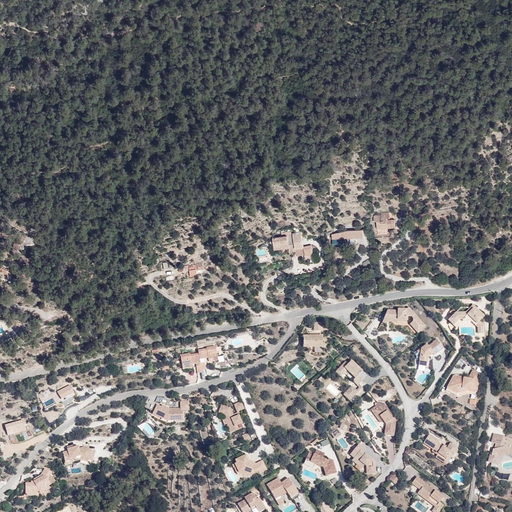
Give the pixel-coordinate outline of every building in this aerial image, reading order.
[(396,216),(391,216),(390,209),(382,209),(382,211),(375,212),(375,217),(378,217),(378,221),(388,221),(388,224),(396,224),(396,216)] [(364,234),(364,227),(349,226),(333,228),(333,239),(357,240),(357,234),(364,234)] [(315,254),(314,247),(306,248),(305,243),(302,228),(294,230),(296,240),(290,241),(289,233),(274,234),(275,246),(290,244),(291,248),(297,247),(298,253),(306,251),(307,256),(315,254)] [(188,276),(189,276),(195,276),(195,275),(196,275),(195,269),(203,269),(202,262),(195,264),(188,265),(188,270),(188,271),(188,276)] [(10,276),(11,273),(2,268),(0,271),(0,275),(4,278),(6,274),(10,276)] [(483,315),(478,310),(476,312),(472,308),(469,312),(465,312),(455,312),(458,309),(455,306),(450,312),(452,315),(451,317),(456,322),(458,320),(462,320),(471,319),(476,323),(478,321),(483,315)] [(426,327),(413,312),(412,313),(410,313),(409,312),(408,310),(400,310),(399,312),(386,310),(385,313),(387,313),(385,319),(397,320),(399,322),(407,322),(409,321),(407,319),(407,317),(409,317),(413,318),(414,319),(415,320),(414,321),(414,323),(411,325),(417,332),(421,329),(423,330),(426,327)] [(324,332),(323,321),(314,322),(315,332),(324,332)] [(323,348),(323,337),(305,337),(305,348),(323,348)] [(427,344),(419,350),(421,354),(420,355),(419,360),(419,365),(420,366),(426,367),(428,357),(430,356),(433,353),(434,355),(443,348),(437,339),(428,346),(427,344)] [(202,355),(202,361),(211,360),(211,361),(216,361),(216,355),(220,355),(219,349),(210,350),(210,351),(201,352),(202,355)] [(194,364),(199,364),(202,363),(202,361),(202,355),(193,355),(193,354),(184,355),(184,361),(188,361),(188,366),(194,366),(194,364)] [(216,361),(211,361),(211,364),(221,363),(220,355),(216,355),(216,361)] [(430,356),(428,357),(426,367),(420,366),(420,367),(428,368),(430,356)] [(188,361),(184,361),(185,369),(194,368),(194,366),(188,366),(188,361)] [(347,363),(341,369),(345,374),(348,371),(357,379),(354,382),(359,386),(364,381),(360,376),(364,372),(353,361),(349,365),(347,363)] [(345,374),(341,369),(337,373),(342,378),(345,374)] [(462,388),(476,390),(479,374),(472,371),(468,379),(459,378),(458,381),(452,378),(448,387),(456,391),(459,385),(462,386),(462,388)] [(476,392),(476,390),(462,388),(462,386),(459,385),(456,391),(448,387),(447,389),(456,394),(466,391),(476,392)] [(359,393),(353,387),(345,395),(351,401),(359,393)] [(187,410),(193,409),(193,402),(185,402),(185,408),(185,410),(175,410),(172,409),(172,408),(166,405),(165,407),(161,405),(157,412),(162,414),(161,416),(166,418),(166,416),(176,419),(187,418),(187,410)] [(240,415),(242,413),(247,411),(243,404),(236,407),(240,415)] [(384,407),(392,418),(393,417),(385,406),(378,405),(377,408),(378,408),(371,412),(381,425),(384,422),(381,418),(379,419),(374,412),(381,407),(384,407)] [(224,414),(226,408),(224,407),(221,416),(226,418),(228,421),(230,420),(228,416),(224,414)] [(389,429),(388,437),(395,437),(397,421),(393,421),(392,418),(384,407),(381,407),(374,412),(379,419),(381,418),(384,422),(387,426),(386,429),(389,429)] [(245,425),(242,418),(236,420),(235,418),(236,418),(236,417),(233,410),(226,408),(224,414),(228,416),(230,420),(228,421),(230,427),(231,428),(230,428),(233,436),(242,432),(240,428),(245,425)] [(432,451),(437,455),(445,461),(448,457),(450,459),(457,450),(450,445),(448,448),(446,450),(442,447),(438,444),(439,441),(430,434),(424,442),(433,449),(432,451)] [(489,465),(493,466),(494,464),(497,465),(499,458),(511,454),(511,449),(510,449),(511,442),(511,441),(496,438),(494,446),(497,447),(499,447),(498,451),(496,452),(494,452),(492,458),(491,458),(489,465)] [(323,448),(331,444),(329,439),(321,442),(323,448)] [(351,456),(355,459),(360,464),(361,462),(367,468),(368,475),(376,475),(376,463),(367,455),(366,456),(363,453),(365,450),(360,445),(351,456)] [(88,464),(89,461),(91,451),(84,449),(79,450),(79,448),(73,449),(67,451),(68,454),(69,456),(64,457),(66,466),(72,464),(71,460),(81,457),(80,462),(88,464)] [(311,455),(306,465),(311,467),(312,465),(316,467),(325,471),(326,471),(327,469),(328,473),(330,473),(331,477),(337,475),(334,463),(330,461),(329,463),(324,461),(325,458),(321,457),(322,455),(317,453),(316,457),(311,455)] [(494,464),(493,466),(498,468),(501,459),(510,457),(511,458),(511,454),(499,458),(497,465),(494,464)] [(445,461),(437,455),(435,458),(445,465),(450,459),(448,457),(445,461)] [(238,465),(236,465),(240,474),(245,476),(246,476),(247,475),(250,474),(252,477),(259,474),(260,475),(267,472),(263,463),(256,467),(255,465),(252,467),(250,463),(247,457),(236,462),(238,465)] [(360,464),(355,459),(353,462),(364,471),(367,468),(361,462),(360,464)] [(240,474),(236,465),(234,466),(238,476),(244,478),(245,476),(240,474)] [(27,497),(28,497),(34,496),(34,495),(37,495),(40,493),(40,494),(47,490),(46,490),(50,488),(52,486),(48,481),(52,474),(45,471),(41,478),(34,482),(34,484),(32,484),(32,486),(26,486),(27,497)] [(393,472),(388,479),(394,484),(399,477),(393,472)] [(436,511),(441,506),(437,503),(441,498),(415,477),(410,483),(418,489),(415,493),(429,504),(432,502),(436,505),(433,507),(430,511),(429,511),(436,511)] [(277,487),(275,483),(268,487),(276,501),(288,494),(292,499),(299,493),(289,480),(283,485),(282,484),(277,487)] [(239,506),(242,511),(249,511),(247,508),(249,506),(252,510),(256,508),(257,510),(258,511),(259,511),(265,508),(260,500),(258,501),(253,495),(245,500),(246,502),(239,506)]
